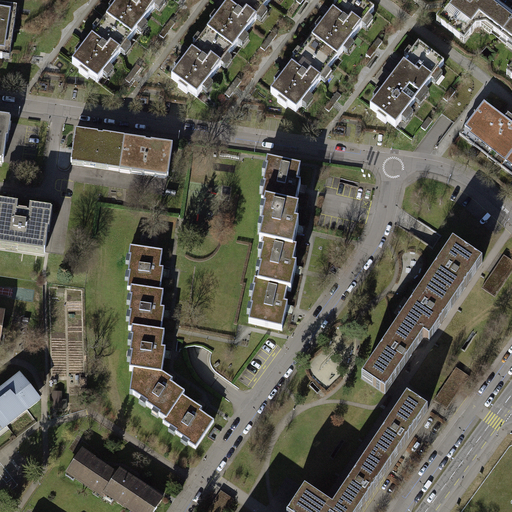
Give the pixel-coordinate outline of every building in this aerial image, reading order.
[(71,63),(96,83),(159,0),(119,0),(88,41),(71,63)] [(188,55),(170,78),(195,97),(269,0),(229,0),(223,8),(188,55)] [(287,69),(269,93),(294,113),(372,11),(358,0),(340,0),(329,15),(287,69)] [(511,4),(505,13),(490,2),(492,0),(445,0),(446,4),(446,6),(434,21),(462,42),(474,27),(484,26),(511,46),(511,64),(504,74),(511,80),(511,4)] [(0,58),(1,51),(9,52),(14,14),(7,14),(8,6),(0,4),(0,58)] [(382,90),(368,108),(394,127),(442,64),(417,45),(403,63),(382,90)] [(482,104),(460,132),(511,172),(511,126),(511,125),(511,123),(511,119),(506,115),(503,119),(499,116),(482,104)] [(98,136),(74,132),(69,162),(167,176),(171,146),(146,142),(98,136)] [(251,308),(247,323),(280,331),(285,310),(286,305),(282,305),(285,291),(289,292),(293,274),(295,266),(291,265),(294,256),(290,255),(295,233),(297,226),(294,225),(296,215),(292,214),(298,189),(299,185),(296,184),(298,175),(294,174),(295,168),(265,161),(264,169),(265,169),(261,187),(263,187),(259,203),(263,204),(261,210),(263,210),(259,227),(261,228),(257,244),(261,244),(259,250),(261,250),(257,268),(259,268),(256,282),(252,281),(251,289),(252,290),(248,307),(251,308)] [(0,208),(0,245),(44,252),(49,215),(26,212),(25,219),(23,218),(12,217),(13,210),(0,208)] [(360,378),(384,394),(411,353),(421,338),(427,342),(436,330),(468,282),(481,263),(451,243),(360,378)] [(194,449),(212,422),(198,413),(200,410),(180,396),(183,394),(168,384),(170,382),(160,374),(164,351),(160,350),(163,334),(159,333),(163,311),(159,310),(162,293),(158,293),(162,270),(158,269),(161,252),(128,248),(127,257),(128,257),(126,274),(128,274),(125,290),(129,290),(128,298),(129,298),(127,314),(129,314),(126,330),(130,331),(129,338),(130,339),(128,355),(130,355),(127,371),(131,372),(129,385),(132,386),(130,394),(145,404),(144,405),(158,414),(156,416),(163,420),(161,423),(174,432),(173,434),(187,443),(186,444),(194,449)] [(0,431),(27,410),(23,405),(35,396),(21,378),(0,394),(0,431)] [(62,391),(52,391),(53,409),(68,409),(67,400),(62,400),(62,391)] [(356,511),(426,409),(405,395),(388,421),(346,484),(330,507),(320,501),(303,489),(286,511),(356,511)] [(79,452),(65,474),(72,479),(71,480),(99,499),(101,495),(126,511),(151,511),(158,502),(116,474),(114,477),(89,461),(90,460),(79,452)] [(204,511),(224,511),(232,500),(227,497),(218,491),(204,511)]
